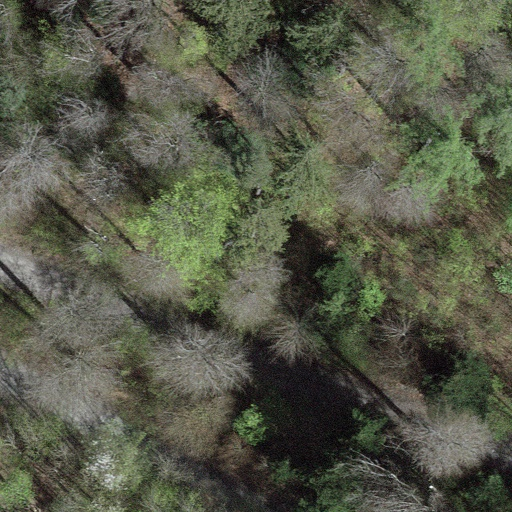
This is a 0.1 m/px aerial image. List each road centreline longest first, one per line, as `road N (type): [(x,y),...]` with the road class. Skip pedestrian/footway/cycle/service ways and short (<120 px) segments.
road 1 (track): [(511,456),(0,254)]
road 2 (track): [(234,511),(66,396),(0,364)]
